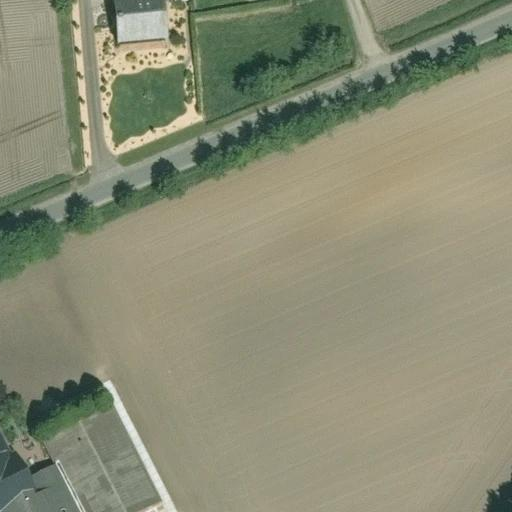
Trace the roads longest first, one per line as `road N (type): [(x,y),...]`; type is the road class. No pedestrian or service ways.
road 1 (residential): [(0,233),(511,21)]
road 2 (unknown): [(93,194),(95,0)]
